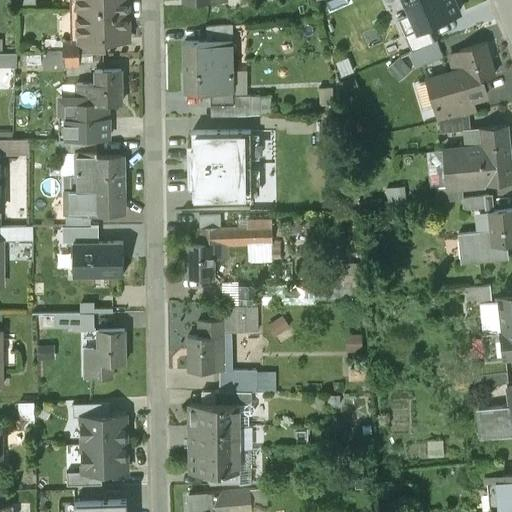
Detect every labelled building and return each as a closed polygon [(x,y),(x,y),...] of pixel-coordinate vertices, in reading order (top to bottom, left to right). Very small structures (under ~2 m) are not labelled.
[(37,8),(36,0),(15,0),(16,9),(37,8)] [(127,0),(75,0),(76,7),(102,7),(102,13),(128,13),(127,0)] [(411,0),(417,14),(422,24),(428,21),(428,22),(449,14),(443,0),(411,0)] [(102,13),(102,7),(76,7),(76,38),(78,38),(78,39),(90,39),(102,39),(128,38),(128,13),(102,13)] [(417,14),(399,22),(403,32),(422,24),(417,14)] [(231,24),(207,26),(207,40),(231,39),(231,24)] [(63,38),(63,39),(41,39),(41,52),(43,52),(78,52),(102,52),(102,39),(90,39),(78,39),(78,38),(76,38),(63,38)] [(207,40),(184,40),(185,91),(210,91),(211,117),(260,114),(259,94),(233,95),(231,39),(207,40)] [(438,40),(409,51),(414,65),(443,54),(438,40)] [(460,52),(450,55),(454,71),(428,78),(437,108),(472,98),(487,94),(482,77),(494,74),(485,41),(459,49),(460,52)] [(78,52),(43,52),(43,63),(62,63),(62,65),(78,64),(78,52)] [(398,57),(386,67),(399,81),(410,70),(398,57)] [(121,103),(120,68),(94,68),(94,82),(76,82),(77,96),(59,95),(59,114),(66,114),(65,139),(83,139),(82,123),(89,123),(89,118),(108,118),(108,103),(121,103)] [(354,77),(340,83),(345,96),(359,90),(354,77)] [(333,87),(317,88),(318,105),(333,105),(333,87)] [(472,98),(437,108),(440,119),(470,112),(476,111),(472,98)] [(470,112),(441,119),(442,130),(471,126),(470,112)] [(108,138),(108,118),(89,118),(89,123),(82,123),(83,139),(95,139),(108,138)] [(511,165),(508,123),(482,126),(484,144),(444,148),(448,185),(448,186),(464,184),(511,178),(511,165)] [(192,131),(192,143),(187,143),(188,185),(192,184),(193,198),(252,196),(250,129),(192,131)] [(28,139),(0,139),(0,154),(1,154),(2,156),(28,156),(28,139)] [(65,139),(57,139),(57,156),(65,156),(95,155),(95,139),(83,139),(65,139)] [(95,155),(65,156),(65,182),(75,182),(87,182),(87,174),(96,174),(95,155)] [(121,155),(95,155),(96,174),(87,174),(87,182),(75,182),(75,204),(109,204),(109,188),(122,188),(121,155)] [(75,182),(65,182),(65,205),(75,204),(75,182)] [(464,184),(448,186),(448,185),(438,186),(439,199),(464,198),(464,196),(465,196),(464,184)] [(403,185),(381,188),(384,208),(405,205),(403,185)] [(123,213),(122,188),(109,188),(109,204),(75,204),(65,205),(65,214),(123,213)] [(465,196),(464,196),(464,198),(465,208),(491,206),(490,194),(465,196)] [(379,199),(359,201),(360,211),(380,209),(379,199)] [(511,207),(491,210),(493,227),(461,231),(464,261),(509,256),(507,242),(511,241),(511,207)] [(223,214),(200,214),(200,228),(218,228),(223,228),(223,214)] [(260,219),(244,220),(245,227),(223,228),(218,228),(219,245),(272,244),(272,226),(260,227),(260,219)] [(31,239),(31,225),(0,225),(0,239),(4,240),(31,239)] [(99,241),(98,225),(62,225),(63,241),(73,241),(99,241)] [(218,228),(200,228),(200,243),(213,242),(213,257),(219,257),(219,245),(218,228)] [(73,241),(73,275),(123,275),(123,241),(99,241),(73,241)] [(200,243),(187,243),(188,276),(214,275),(213,257),(213,242),(200,243)] [(361,298),(360,263),(311,263),(312,299),(361,298)] [(490,283),(466,285),(468,302),(479,301),(492,299),(490,283)] [(511,295),(497,297),(498,299),(492,299),(479,301),(485,358),(506,356),(511,355),(511,295)] [(256,303),(220,304),(220,319),(221,333),(257,332),(256,303)] [(74,327),(74,313),(55,313),(55,327),(74,327)] [(95,332),(95,313),(80,313),(74,313),(74,327),(74,332),(95,332)] [(281,315),(266,325),(273,336),(282,330),(288,326),(281,315)] [(221,333),(220,319),(202,319),(202,333),(215,333),(215,348),(221,348),(221,333)] [(125,362),(124,328),(99,328),(99,347),(92,347),(92,363),(85,364),(85,378),(113,377),(113,362),(125,362)] [(202,333),(189,334),(190,368),(215,368),(215,348),(215,333),(202,333)] [(361,335),(346,335),(346,350),(362,350),(361,335)] [(55,344),(37,345),(38,361),(55,360),(55,344)] [(506,356),(485,358),(485,359),(471,360),(473,373),(507,369),(506,356)] [(507,369),(473,373),(475,385),(508,381),(507,369)] [(237,377),(215,377),(215,389),(238,388),(237,377)] [(511,402),(479,407),(483,436),(511,432),(511,383),(509,384),(511,402)] [(251,390),(215,390),(216,403),(240,402),(240,403),(252,403),(251,390)] [(34,400),(19,400),(19,410),(21,414),(22,416),(23,418),(26,420),(34,420),(34,400)] [(109,401),(72,402),(72,415),(81,415),(81,414),(109,413),(109,401)] [(216,403),(190,404),(190,426),(239,425),(249,425),(249,414),(252,414),(255,410),(255,406),(252,403),(240,403),(240,402),(216,403)] [(109,413),(81,414),(81,415),(82,443),(126,441),(125,413),(109,413)] [(239,425),(190,426),(191,448),(240,448),(239,425)] [(126,441),(82,443),(83,470),(83,471),(101,470),(127,469),(126,441)] [(240,448),(191,448),(192,471),(209,471),(241,470),(240,448)] [(501,458),(475,461),(477,478),(487,477),(487,474),(503,472),(501,458)] [(398,469),(375,472),(376,488),(398,485),(400,485),(398,469)] [(83,470),(66,470),(67,484),(102,483),(101,470),(83,471),(83,470)] [(241,470),(209,471),(209,483),(241,482),(241,470)] [(511,471),(503,472),(487,474),(487,477),(490,509),(492,509),(511,507),(511,471)] [(263,511),(262,489),(248,490),(249,511),(263,511)] [(209,511),(249,511),(248,490),(208,493),(209,511)] [(209,511),(208,493),(190,494),(190,511),(209,511)] [(75,499),(75,511),(127,511),(127,498),(75,499)] [(11,511),(12,502),(0,502),(0,511),(11,511)]
